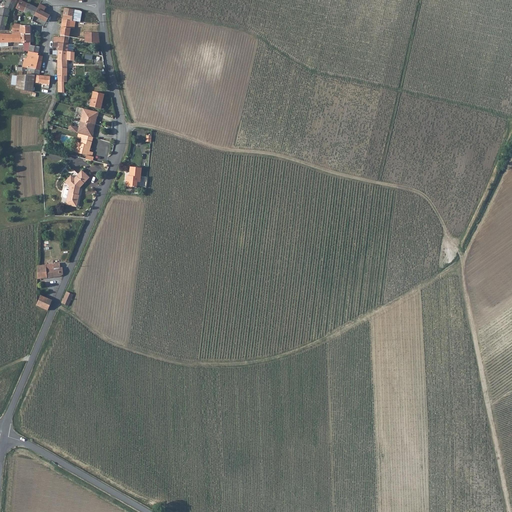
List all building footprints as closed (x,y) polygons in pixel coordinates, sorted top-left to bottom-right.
[(13,9),(17,2),(11,0),(7,0),(5,6),(13,9)] [(25,12),(30,3),(22,0),(20,0),(17,8),(25,12)] [(39,23),(41,19),(45,11),(48,5),(41,2),(39,8),(34,16),(32,20),(39,23)] [(34,16),(39,8),(30,3),(25,12),(31,14),(34,16)] [(0,15),(8,17),(9,9),(4,8),(0,6),(0,15)] [(66,8),(64,20),(74,21),(75,9),(66,8)] [(74,21),(81,21),(83,11),(75,9),(74,21)] [(51,14),(45,11),(41,19),(47,22),(51,14)] [(64,20),(61,37),(72,38),(74,21),(64,20)] [(14,23),(13,31),(22,32),(31,33),(31,25),(22,23),(14,23)] [(74,39),(82,41),(83,32),(74,31),(74,39)] [(0,33),(0,42),(5,42),(5,44),(9,44),(9,42),(22,42),(22,43),(25,43),(23,51),(28,51),(38,53),(40,46),(39,46),(30,44),(31,41),(22,41),(22,33),(13,32),(13,34),(0,33)] [(22,41),(31,41),(31,36),(31,33),(22,32),(22,33),(22,41)] [(87,41),(101,44),(99,33),(87,32),(87,41)] [(60,43),(71,44),(72,39),(72,38),(61,37),(55,36),(55,42),(60,43)] [(71,44),(60,43),(59,47),(59,50),(70,51),(71,44)] [(66,82),(69,82),(69,60),(76,60),(77,52),(73,52),(70,51),(59,50),(54,50),(53,54),(58,54),(57,74),(60,80),(60,81),(66,82)] [(38,53),(28,51),(27,59),(25,58),(23,68),(19,67),(18,73),(20,73),(20,75),(29,75),(31,74),(36,74),(36,75),(40,75),(43,56),(38,56),(38,53)] [(18,88),(34,91),(35,82),(36,75),(36,74),(31,74),(29,75),(20,75),(18,88)] [(51,76),(40,75),(36,75),(35,82),(51,84),(51,76)] [(60,81),(60,92),(68,92),(68,90),(66,90),(66,82),(60,81)] [(93,98),(91,105),(101,108),(105,93),(94,91),(93,98)] [(82,116),(97,120),(98,115),(98,116),(99,111),(84,108),(82,116)] [(70,129),(78,132),(84,134),(94,137),(95,132),(94,132),(96,123),(81,120),(79,128),(72,126),(70,127),(70,129)] [(75,149),(80,151),(79,153),(87,155),(86,158),(93,160),(94,157),(93,156),(94,152),(90,151),(90,149),(91,149),(93,142),(93,141),(83,138),(81,143),(78,142),(75,149)] [(137,186),(146,187),(147,177),(141,177),(142,168),(130,167),(129,176),(126,176),(125,187),(137,188),(137,186)] [(69,187),(65,205),(77,207),(79,195),(78,195),(80,188),(89,178),(81,170),(74,178),(71,175),(65,182),(69,187)] [(45,265),(38,266),(37,279),(47,278),(60,277),(63,274),(63,267),(60,268),(60,263),(58,263),(58,259),(53,260),(53,264),(45,264),(45,265)] [(62,303),(68,306),(73,295),(66,292),(62,303)] [(41,295),(36,305),(48,310),(52,300),(41,295)]
